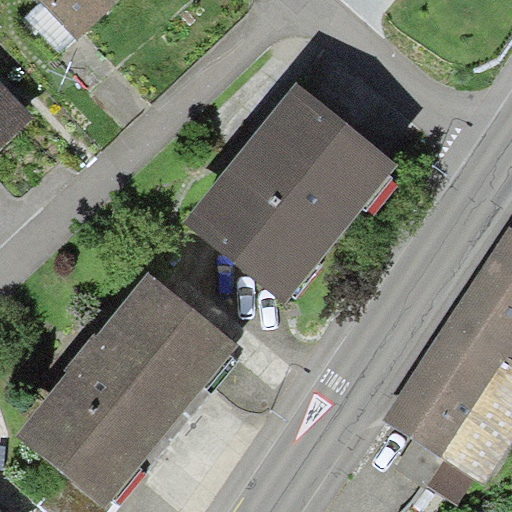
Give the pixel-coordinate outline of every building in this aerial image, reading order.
[(32,0),(75,45),(123,0),(32,0)] [(0,150),(33,120),(0,85),(0,150)] [(251,148),(182,235),(286,316),(400,172),(296,91),(251,148)] [(511,247),(503,242),(385,428),(436,459),(497,363),(511,339),(511,247)] [(88,360),(20,441),(66,480),(47,503),(57,511),(105,511),(234,357),(149,286),(88,360)] [(511,428),(511,372),(497,363),(436,459),(476,485),(511,428)]
